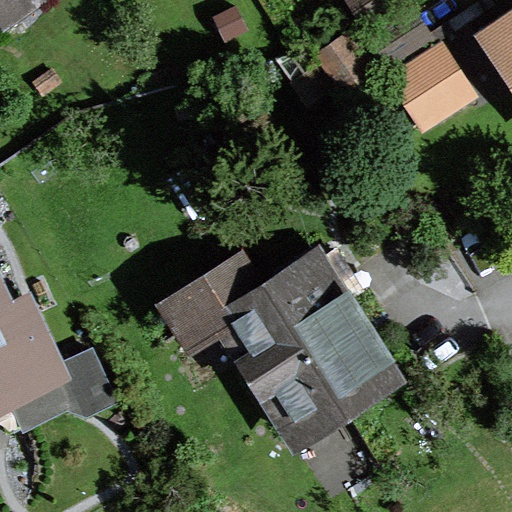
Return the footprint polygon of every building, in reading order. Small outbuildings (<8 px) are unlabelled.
[(349,0),(364,23),(398,0),(349,0)] [(371,35),(388,62),(431,35),(413,8),(371,35)] [(511,31),(501,39),(511,54),(511,31)] [(319,57),(348,97),(374,77),(346,38),(319,57)] [(397,78),(424,121),(466,93),(439,51),(397,78)] [(219,326),(285,430),(386,366),(344,299),(348,296),(324,257),(263,295),(240,258),(168,303),(192,342),(219,326)] [(0,391),(50,368),(30,324),(0,313),(0,391)] [(108,387),(90,349),(65,361),(82,399),(108,387)]
